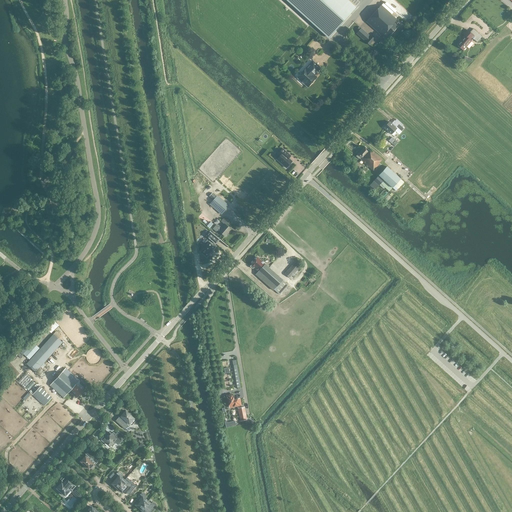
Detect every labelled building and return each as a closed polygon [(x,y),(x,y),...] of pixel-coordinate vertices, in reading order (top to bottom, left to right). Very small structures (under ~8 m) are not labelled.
[(355,7),(347,0),(287,0),(328,37),(355,7)] [(386,40),(397,27),(394,23),(397,20),(381,6),(366,22),(386,40)] [(368,46),(374,39),(370,35),(370,36),(359,27),(357,29),(359,30),(355,34),(368,46)] [(466,36),(458,45),(464,50),(473,40),(477,43),(482,37),(474,29),(470,32),(468,30),(464,35),(466,36)] [(310,58),(292,77),(303,87),(305,84),(308,86),(316,78),(313,75),(315,73),(315,74),(321,68),(313,61),(310,58)] [(392,135),(397,129),(390,122),(385,128),(392,135)] [(379,163),(382,160),(373,151),(371,153),(365,147),(356,156),(358,159),(359,158),(373,171),(380,164),(379,163)] [(280,155),(276,159),(286,168),(292,161),(288,158),(291,156),(282,148),(278,153),(280,155)] [(379,186),(379,185),(383,189),(385,188),(389,191),(392,188),(394,185),(398,189),(404,182),(400,179),(387,167),(374,181),(379,186)] [(216,197),(212,193),(206,200),(210,203),(210,204),(222,214),(228,207),(216,197)] [(217,223),(212,228),(218,233),(219,231),(225,236),(231,229),(225,224),(222,228),(217,223)] [(219,239),(210,232),(206,236),(215,244),(219,239)] [(216,247),(207,240),(201,247),(202,248),(199,251),(207,258),(216,247)] [(259,271),(257,272),(255,274),(273,291),(274,290),(279,294),(288,285),(257,257),(251,264),(252,265),(250,267),(253,269),(254,267),(259,271)] [(290,278),(295,272),(300,267),(295,262),(284,274),(290,278)] [(124,280),(126,288),(122,288),(124,300),(127,300),(126,305),(126,306),(129,300),(129,298),(136,298),(137,302),(137,297),(145,296),(147,306),(147,307),(152,306),(154,313),(155,313),(151,295),(151,291),(151,277),(151,271),(150,277),(144,277),(145,288),(145,289),(136,290),(135,285),(135,289),(128,289),(127,287),(125,280),(124,280)] [(53,334),(35,354),(26,364),(35,372),(62,343),(53,334)] [(29,359),(40,347),(33,342),(29,346),(26,344),(20,351),(29,359)] [(78,397),(83,391),(76,384),(79,381),(66,368),(50,386),(64,398),(70,390),(78,397)] [(24,389),(32,380),(26,374),(18,383),(24,389)] [(28,390),(35,384),(32,381),(26,388),(28,390)] [(44,406),(51,398),(42,390),(43,389),(40,387),(39,388),(36,385),(29,392),(44,406)] [(232,394),(227,395),(229,408),(237,406),(240,421),(247,420),(244,407),(241,408),(239,399),(233,400),(232,394)] [(128,413),(125,411),(124,412),(123,412),(122,413),(121,414),(122,415),(121,416),(121,417),(120,418),(119,417),(117,419),(122,424),(125,429),(130,426),(128,425),(129,424),(134,419),(131,416),(131,415),(131,414),(130,413),(129,413),(128,413)] [(103,436),(100,440),(104,443),(105,442),(110,446),(114,442),(118,445),(120,442),(122,439),(125,437),(118,431),(114,436),(109,432),(104,437),(103,436)] [(85,456),(84,457),(83,457),(82,457),(82,458),(81,458),(81,459),(81,460),(80,461),(83,464),(83,465),(84,466),(85,467),(86,467),(89,469),(94,464),(93,463),(94,462),(96,463),(98,461),(93,456),(90,451),(85,454),(87,455),(85,456)] [(115,488),(116,489),(124,480),(121,478),(122,477),(122,476),(122,475),(122,474),(121,473),(120,473),(119,472),(118,472),(117,473),(111,480),(114,482),(112,484),(114,486),(115,487),(115,488)] [(57,487),(56,488),(59,490),(59,491),(59,492),(60,493),(61,493),(61,494),(62,493),(65,496),(70,491),(81,501),(85,498),(76,490),(74,492),(72,490),(75,486),(76,487),(69,480),(70,479),(66,476),(61,481),(63,482),(62,483),(61,483),(60,484),(59,484),(58,485),(57,485),(57,486),(57,487)] [(124,480),(116,489),(117,490),(119,490),(120,491),(122,493),(124,491),(126,493),(126,494),(127,492),(129,494),(136,487),(135,486),(131,483),(132,482),(127,477),(124,480)] [(139,509),(140,510),(148,501),(145,499),(146,498),(146,497),(146,496),(145,495),(145,494),(144,494),(143,493),(142,493),(141,494),(140,494),(135,501),(137,503),(136,505),(138,507),(138,508),(139,509)] [(148,501),(140,510),(141,511),(142,511),(143,511),(151,511),(155,508),(156,507),(156,506),(156,505),(156,504),(155,504),(154,503),(153,503),(152,503),(151,504),(148,501)]
